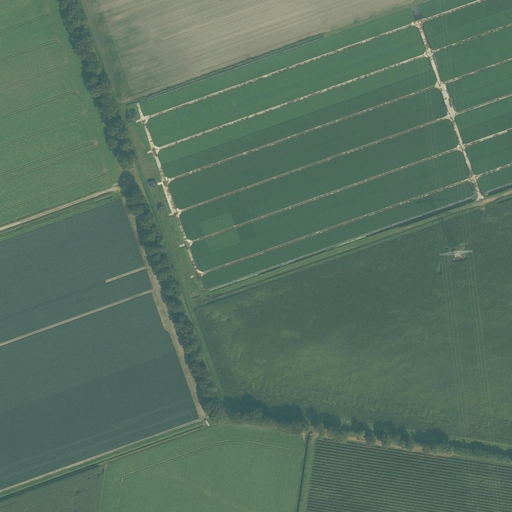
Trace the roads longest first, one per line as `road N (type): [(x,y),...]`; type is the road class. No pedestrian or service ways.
road 1 (track): [(0,230),(119,188)]
road 2 (track): [(511,192),(396,233)]
